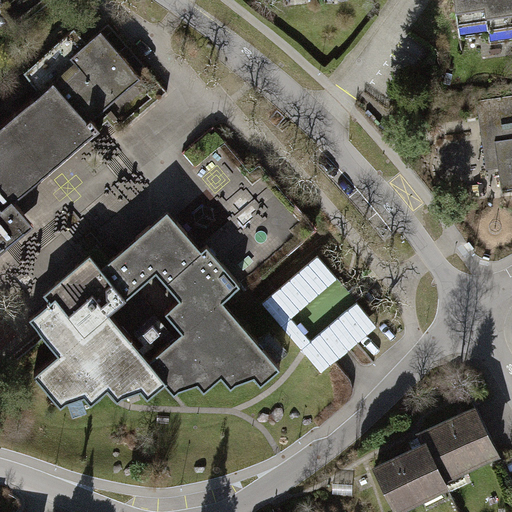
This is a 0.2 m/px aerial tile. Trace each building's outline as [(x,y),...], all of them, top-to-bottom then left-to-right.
[(511,0),(454,0),(460,35),(488,31),(489,41),(511,37),(511,0)] [(73,33),(23,76),(39,94),(0,128),(0,253),(33,224),(17,205),(100,132),(91,121),(141,76),(103,33),(86,48),(73,33)] [(511,95),(477,101),(486,164),(498,162),(502,189),(511,187),(511,95)] [(203,253),(168,212),(102,268),(91,255),(42,295),(50,304),(29,321),(60,357),(36,377),(61,407),(65,404),(85,398),(92,406),(108,391),(119,403),(123,399),(142,393),(149,401),(166,385),(176,395),(180,392),(200,385),(206,393),(223,378),(233,390),(238,385),(257,378),(264,386),(281,372),(224,304),(242,289),(208,249),(203,253)] [(265,300),(323,373),(381,327),(361,302),(312,340),(294,317),(341,280),(322,255),(265,300)] [(508,458),(483,406),(429,432),(435,443),(455,484),(508,458)] [(435,443),(380,469),(401,511),(417,511),(459,492),(455,484),(435,443)]
